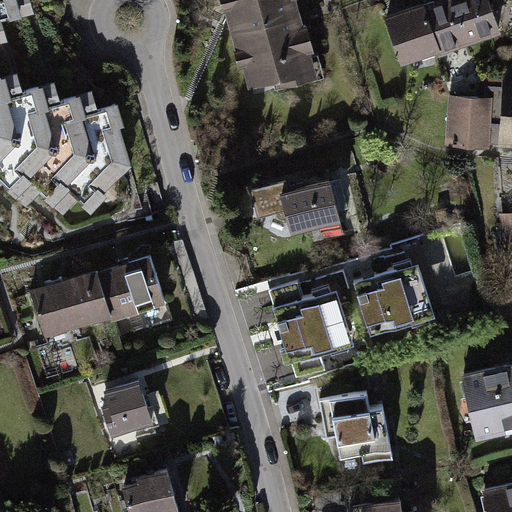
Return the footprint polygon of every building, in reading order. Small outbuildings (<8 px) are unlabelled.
[(0,0),(0,177),(2,175),(27,198),(40,183),(65,205),(76,193),(91,207),(133,161),(114,99),(99,104),(93,84),(62,94),(55,74),(26,83),(19,63),(0,68),(0,38),(5,37),(0,20),(0,15),(32,5),(30,0),(0,0)] [(221,0),(244,91),(279,82),(282,93),(325,83),(304,0),(221,0)] [(491,0),(421,0),(387,12),(403,58),(500,23),(491,0)] [(511,78),(505,78),(501,141),(511,141),(511,78)] [(491,94),(448,92),(446,140),(489,142),(491,94)] [(333,182),(280,195),(290,234),(343,221),(333,182)] [(511,209),(500,211),(508,261),(511,260),(511,209)] [(455,230),(268,290),(296,381),(484,320),(455,230)] [(154,258),(32,291),(45,339),(167,306),(154,258)] [(511,364),(465,376),(478,432),(511,423),(511,364)] [(141,370),(105,383),(110,397),(102,400),(113,431),(157,416),(141,370)] [(371,398),(331,403),(339,468),(397,461),(393,428),(375,430),(371,398)] [(139,476),(123,480),(131,511),(183,511),(169,461),(137,470),(139,476)] [(511,511),(511,476),(484,483),(491,511),(511,511)] [(403,490),(362,499),(365,511),(418,511),(417,503),(406,506),(403,490)]
